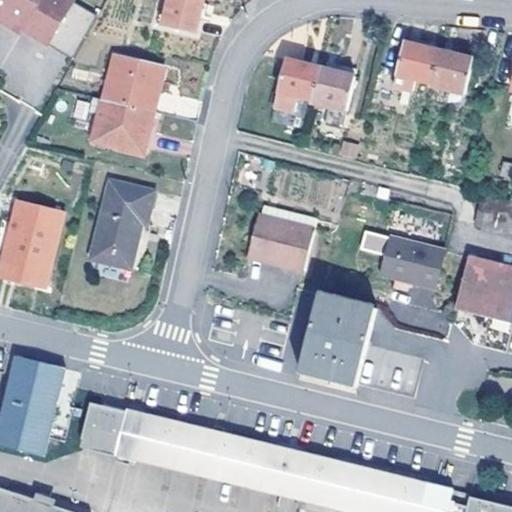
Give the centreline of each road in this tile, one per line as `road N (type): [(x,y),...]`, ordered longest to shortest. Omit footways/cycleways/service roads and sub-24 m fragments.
road 1 (residential): [(511,19),(335,5),(304,7),(257,35),(238,57),(228,90),(166,366)]
road 2 (residential): [(166,366),(511,454)]
road 3 (residential): [(0,460),(174,511)]
road 4 (residential): [(0,326),(166,366)]
road 5 (unknown): [(448,438),(494,314)]
